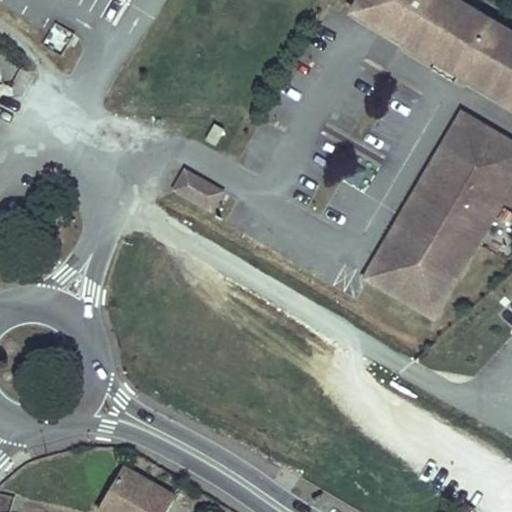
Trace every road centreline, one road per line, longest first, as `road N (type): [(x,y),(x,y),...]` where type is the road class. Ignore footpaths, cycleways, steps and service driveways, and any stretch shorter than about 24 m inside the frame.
road 1 (secondary): [(301,511),(138,412),(95,375)]
road 2 (secondary): [(65,418),(156,445),(265,511)]
road 3 (unclassified): [(98,235),(109,192),(67,114)]
